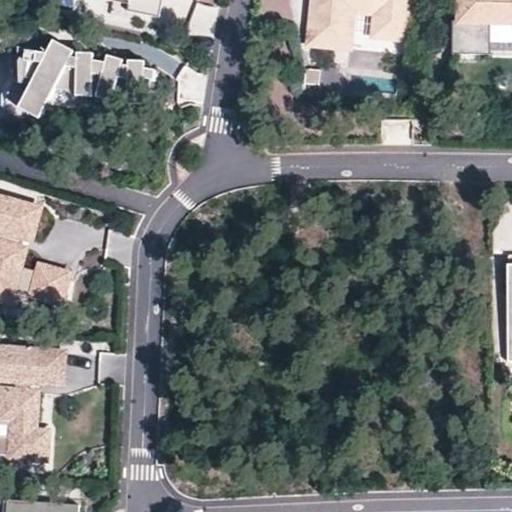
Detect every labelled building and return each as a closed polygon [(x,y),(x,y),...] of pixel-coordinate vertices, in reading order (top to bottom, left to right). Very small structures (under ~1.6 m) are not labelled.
[(413,24),(415,0),(318,0),(313,46),(354,50),(358,13),(380,16),(380,21),(413,24)] [(459,26),(459,59),(497,59),(497,28),(511,27),(511,0),(467,0),(467,6),(475,6),(475,26),(467,26),(459,26)] [(189,32),(211,39),(220,10),(198,3),(189,32)] [(475,6),(467,6),(467,26),(475,26),(475,6)] [(413,24),(380,21),(378,39),(412,42),(413,24)] [(34,49),(21,48),(22,84),(34,86),(22,109),(42,120),(58,90),(80,94),(80,98),(97,98),(97,94),(102,95),(100,99),(116,104),(118,98),(133,100),(133,106),(133,107),(149,107),(149,103),(152,103),(155,83),(158,83),(160,73),(149,71),(149,64),(133,64),(133,68),(127,67),(128,63),(112,58),(110,65),(98,63),(98,56),(82,55),(82,60),(75,59),(78,54),(58,43),(51,55),(33,52),(34,49)] [(324,71),(309,69),(307,85),(322,86),(324,71)] [(8,190),(0,187),(0,292),(12,296),(15,284),(61,299),(70,268),(40,259),(38,265),(23,260),(29,241),(19,238),(22,230),(34,234),(44,202),(15,193),(15,195),(7,193),(8,190)] [(65,384),(67,352),(28,349),(28,351),(12,350),(12,348),(0,346),(0,378),(18,380),(17,389),(2,388),(0,419),(0,420),(15,421),(14,436),(0,435),(0,453),(8,454),(8,456),(48,459),(50,430),(37,430),(40,391),(32,391),(33,382),(65,384)] [(82,511),(83,507),(11,501),(10,511),(82,511)]
